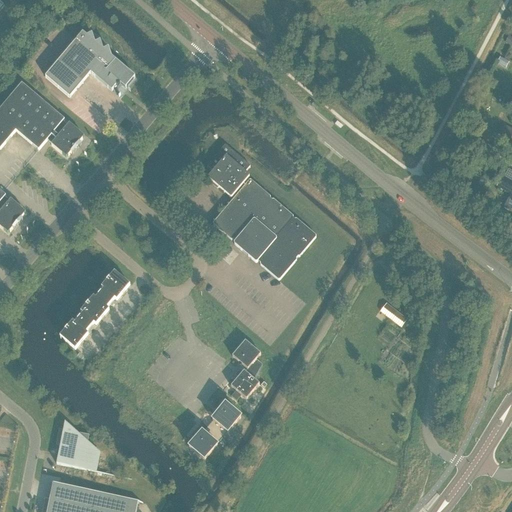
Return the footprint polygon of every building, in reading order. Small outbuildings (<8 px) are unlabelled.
[(83,33),(46,76),(70,97),(90,74),(111,92),(116,87),(117,88),(120,85),(125,89),(135,78),(115,61),(112,58),(109,49),(104,51),(101,42),(95,44),(92,35),(87,37),(83,33)] [(0,110),(0,228),(3,231),(8,234),(10,232),(10,233),(13,229),(14,230),(23,220),(21,219),(24,216),(25,214),(21,210),(21,209),(11,201),(10,202),(5,198),(6,196),(0,191),(0,150),(16,132),(39,151),(47,141),(52,145),(51,146),(61,155),(62,155),(66,158),(68,156),(68,157),(71,153),(73,154),(81,145),(80,143),(82,140),(84,138),(79,134),(80,133),(69,125),(68,126),(63,122),(64,121),(22,84),(0,110)] [(489,94),(484,98),(489,104),(494,99),(489,94)] [(511,129),(505,126),(499,136),(498,137),(509,143),(511,139),(511,129)] [(225,146),(207,167),(213,172),(207,179),(231,199),(232,198),(234,200),(212,225),(232,242),(233,240),(235,242),(233,244),(256,264),(258,262),(260,264),(259,265),(278,282),(297,260),(296,259),(297,258),(298,259),(317,237),(295,219),(294,220),(293,219),(294,218),(273,200),(272,201),(270,200),(271,198),(250,180),(249,182),(246,180),(249,176),(245,173),(250,167),(225,146)] [(502,178),(497,187),(511,195),(504,207),(504,208),(511,212),(511,211),(511,182),(505,179),(502,178)] [(115,300),(117,302),(130,286),(114,273),(101,289),(103,290),(96,300),(94,298),(81,313),(83,315),(75,324),(73,322),(60,338),(75,351),(88,335),(86,334),(94,324),(96,326),(109,311),(107,309),(115,300)] [(386,305),(381,312),(401,327),(406,321),(386,305)] [(232,357),(247,370),(255,377),(262,366),(256,360),(261,355),(245,342),(232,357)] [(259,385),(254,380),(244,372),(231,387),(246,400),(259,385)] [(202,433),(199,436),(189,448),(204,461),(217,446),(216,445),(227,433),(228,434),(241,418),(225,405),(212,421),(213,421),(203,434),(202,433)] [(89,436),(59,430),(56,445),(60,445),(56,465),(131,480),(131,479),(96,472),(100,453),(88,442),(89,436)] [(143,504),(143,503),(59,486),(56,501),(43,499),(43,500),(45,500),(42,511),(135,511),(138,503),(143,504)]
